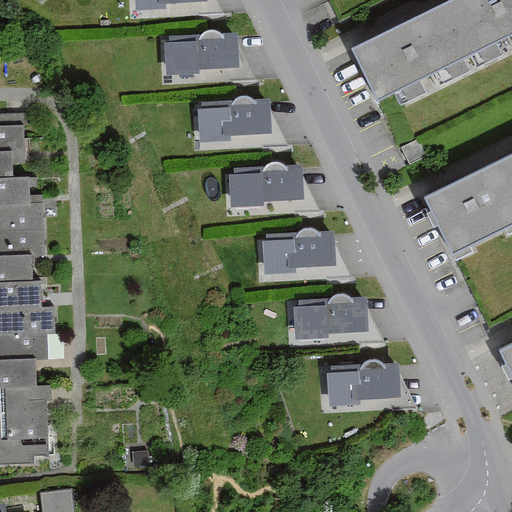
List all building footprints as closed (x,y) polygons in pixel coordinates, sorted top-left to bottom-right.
[(131,0),(131,12),(165,11),(165,4),(205,4),(204,0),(131,0)] [(511,36),(511,0),(444,0),(349,48),(378,104),(511,36)] [(198,36),(197,38),(167,38),(167,46),(162,46),(162,79),(196,78),(196,71),(236,70),(235,37),(221,37),(220,36),(218,35),(213,32),(211,32),(207,32),(202,33),(198,36)] [(231,100),(230,102),(200,103),(200,110),(195,110),(195,143),(229,142),(229,135),(269,135),(268,102),(254,102),(253,100),(251,99),(246,96),(244,96),(240,96),(235,98),(231,100)] [(0,467),(33,467),(33,458),(46,458),(45,404),(50,404),(50,388),(36,388),(35,359),(46,359),(45,333),(53,333),(52,309),(40,309),(39,283),(32,283),(32,259),(43,259),(41,206),(28,206),(28,181),(11,181),(11,167),(23,167),(22,131),(27,131),(27,117),(0,117),(0,467)] [(511,223),(511,152),(423,197),(451,254),(511,223)] [(265,166),(263,168),(233,169),(234,176),(228,176),(229,209),(263,208),(263,201),(302,201),(302,167),(287,168),(286,166),(285,165),(280,162),(277,162),(273,162),(269,164),(265,166)] [(297,233),(295,235),(265,235),(265,243),(260,243),(261,275),(295,275),(294,268),(334,267),(333,234),(319,234),(318,233),(316,232),(311,229),(309,228),(305,229),(301,230),(297,233)] [(330,298),(328,300),(298,300),(298,308),(293,308),(294,341),(328,340),(327,333),(367,332),(366,299),(352,300),(351,298),(349,297),(344,294),(342,294),(338,294),(334,295),(330,298)] [(511,343),(497,351),(511,380),(511,343)] [(361,364),(360,366),(330,366),(330,374),(325,374),(325,407),(359,406),(359,399),(398,399),(398,365),(384,366),(382,364),(381,363),(376,360),(374,360),(370,360),(365,361),(361,364)] [(72,511),(70,491),(39,494),(40,511),(72,511)]
